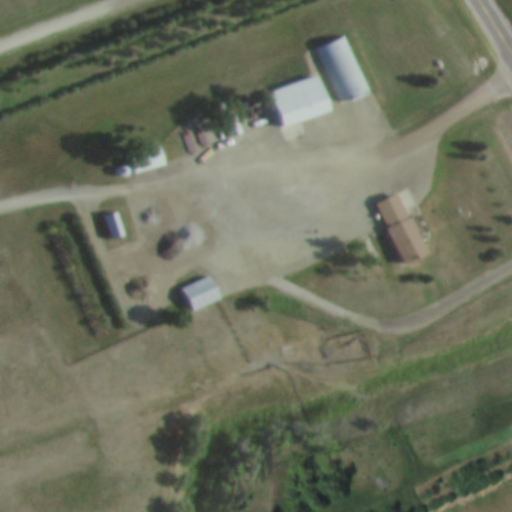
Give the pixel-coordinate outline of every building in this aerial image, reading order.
[(365,93),(343,37),(314,49),(337,104),(365,93)] [(323,113),(316,90),(270,104),(277,127),(323,113)] [(225,138),(236,135),(231,116),(220,119),(225,138)] [(371,205),(397,268),(422,258),(396,195),(371,205)] [(106,242),(119,238),(112,214),(99,218),(106,242)] [(177,291),(188,313),(215,300),(205,278),(177,291)]
